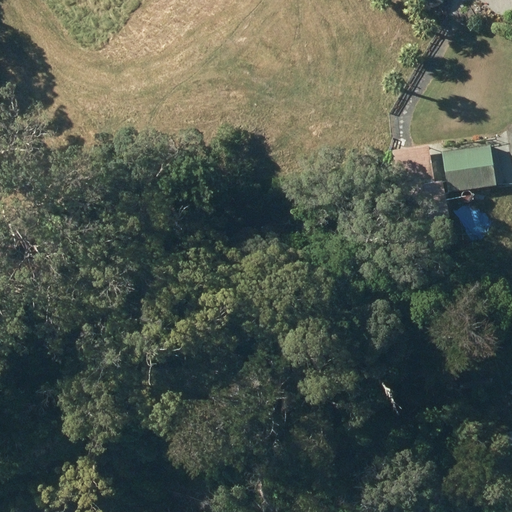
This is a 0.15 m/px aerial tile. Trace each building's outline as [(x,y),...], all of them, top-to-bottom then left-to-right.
[(489,143),(440,150),(446,191),(495,183),(489,143)] [(426,144),(391,149),(396,181),(403,180),(409,222),(446,216),(441,179),(431,181),(426,144)] [(423,233),(393,238),(397,260),(426,255),(423,233)] [(356,253),(322,279),(335,296),(348,287),(355,297),(377,280),(356,253)] [(511,429),(487,437),(491,451),(511,444),(511,429)]
